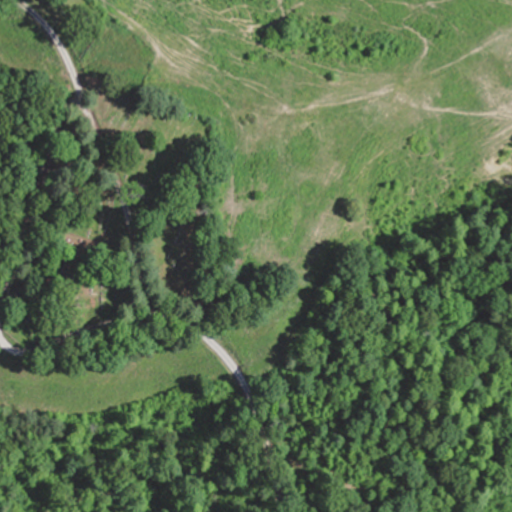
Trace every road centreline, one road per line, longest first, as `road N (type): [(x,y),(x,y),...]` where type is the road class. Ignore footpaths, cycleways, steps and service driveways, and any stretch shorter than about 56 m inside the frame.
road 1 (residential): [(169,314),(25,351),(2,336),(63,118),(84,103)]
road 2 (residential): [(14,0),(51,31),(68,63),(154,302),(188,326)]
road 3 (residential): [(282,511),(244,386),(188,326)]
